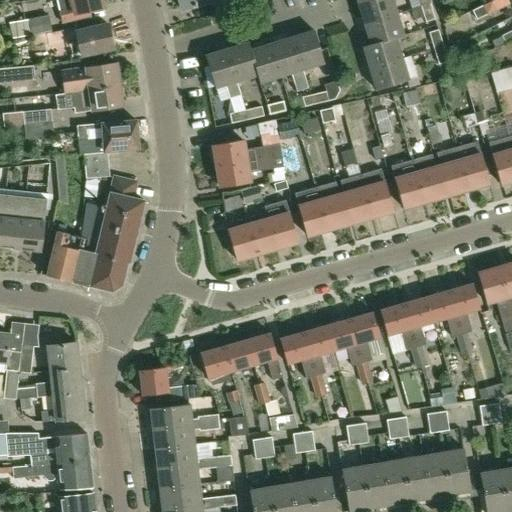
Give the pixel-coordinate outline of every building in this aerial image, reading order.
[(79,14),(104,8),(101,0),(56,0),(62,23),(80,19),(79,14)] [(178,0),(181,10),(211,2),(210,0),(178,0)] [(364,24),(396,14),(392,0),(366,0),(357,3),(364,24)] [(509,4),(507,0),(493,0),(492,1),(472,11),(476,20),(509,4)] [(425,23),(435,20),(430,4),(420,7),(425,23)] [(395,37),(403,35),(396,14),(364,24),(370,44),(370,45),(395,37)] [(20,39),(52,32),(49,17),(17,23),(20,39)] [(113,49),(107,24),(76,32),(78,42),(69,44),(72,58),(81,56),(82,56),(113,49)] [(313,30),(291,37),(302,70),(323,63),(313,30)] [(433,49),(443,46),(438,30),(428,33),(433,49)] [(511,30),(502,36),(506,45),(511,42),(511,30)] [(46,35),(49,48),(66,44),(64,32),(46,35)] [(426,35),(405,36),(405,44),(427,43),(426,35)] [(506,45),(502,36),(490,41),(495,51),(506,45)] [(295,93),(306,89),(301,70),(302,70),(291,37),(270,44),(281,77),(289,74),(295,93)] [(369,68),(402,58),(395,37),(370,45),(370,44),(362,46),(369,68)] [(257,75),(250,50),(248,42),(226,49),(236,82),(257,76),(257,75)] [(259,84),(281,77),(270,44),(250,50),(257,75),(257,76),(259,84)] [(438,65),(447,62),(443,46),(433,49),(438,65)] [(215,89),(236,82),(226,49),(204,56),(215,89)] [(375,90),(408,80),(402,58),(369,68),(375,90)] [(65,95),(89,91),(119,87),(116,64),(85,68),(85,69),(62,73),(65,95)] [(511,87),(511,67),(489,74),(494,92),(511,87)] [(0,84),(35,81),(34,68),(0,70),(0,84)] [(92,112),(122,108),(119,87),(89,91),(65,95),(55,96),(57,110),(73,109),(74,114),(91,111),(92,112)] [(328,100),(325,91),(309,95),(312,104),(328,100)] [(312,104),(309,95),(302,97),(304,106),(312,104)] [(419,105),(418,95),(405,97),(406,106),(419,105)] [(283,101),(267,105),(269,115),(285,111),(283,101)] [(264,116),(261,107),(245,111),(247,120),(264,116)] [(334,120),(332,108),(320,111),(322,123),(334,120)] [(23,114),(24,124),(52,121),(51,111),(23,114)] [(231,124),(247,120),(245,111),(229,115),(231,124)] [(478,125),(475,113),(462,116),(466,128),(478,125)] [(320,131),(316,118),(300,122),(304,134),(320,131)] [(53,137),(52,121),(24,124),(26,140),(53,137)] [(102,137),(103,152),(106,152),(119,151),(118,149),(138,147),(135,121),(101,124),(101,125),(76,127),(77,140),(102,137)] [(299,137),(296,121),(276,125),(280,141),(299,137)] [(489,134),(485,123),(478,125),(481,136),(489,134)] [(276,135),(274,124),(256,128),(259,140),(276,135)] [(441,142),(436,125),(427,127),(432,145),(441,142)] [(391,145),(388,134),(380,136),(383,147),(391,145)] [(499,185),(511,181),(511,152),(507,137),(487,143),(499,185)] [(216,166),(281,155),(279,144),(243,150),(241,140),(212,145),(216,166)] [(468,189),(489,183),(476,142),(456,148),(468,189)] [(382,158),(378,146),(371,149),(374,160),(382,158)] [(448,195),(468,189),(456,148),(436,154),(448,195)] [(83,156),(84,166),(107,164),(106,152),(103,152),(83,154),(83,156)] [(249,182),(247,172),(283,166),(281,155),(216,166),(219,187),(249,182)] [(423,203),(443,197),(431,155),(411,161),(423,203)] [(59,203),(68,205),(64,158),(55,159),(59,203)] [(402,208),(423,203),(411,161),(390,166),(402,208)] [(84,166),(85,179),(108,177),(107,164),(84,166)] [(372,217),(392,211),(380,169),(360,175),(372,217)] [(283,181),(281,171),(266,174),(268,183),(283,181)] [(352,223),(372,217),(360,175),(340,181),(352,223)] [(143,202),(132,199),(136,183),(113,177),(106,209),(89,205),(81,238),(82,239),(72,282),(111,292),(121,285),(126,264),(128,264),(143,202)] [(287,189),(285,181),(273,184),(275,192),(287,189)] [(326,230),(346,224),(334,182),(314,188),(326,230)] [(261,196),(258,186),(240,191),(244,204),(262,199),(261,196)] [(306,236),(326,230),(314,188),(294,193),(306,236)] [(41,252),(47,195),(0,190),(0,246),(0,243),(13,244),(12,249),(20,250),(20,245),(33,246),(33,251),(41,252)] [(243,207),(239,195),(223,200),(225,213),(243,207)] [(276,248),(297,242),(285,201),(263,207),(265,213),(266,213),(276,248)] [(256,254),(276,248),(266,213),(265,213),(246,218),(256,254)] [(236,260),(256,254),(246,218),(226,224),(236,260)] [(46,276),(72,282),(82,239),(81,238),(56,232),(46,276)] [(511,263),(498,267),(511,316),(511,263)] [(511,329),(511,316),(498,267),(477,273),(485,302),(495,299),(504,331),(511,329)] [(478,308),(471,283),(448,290),(466,353),(471,351),(465,332),(470,330),(465,311),(478,308)] [(466,353),(448,290),(425,296),(432,321),(445,317),(450,336),(456,335),(461,354),(466,353)] [(432,321),(425,296),(402,303),(420,366),(425,365),(419,345),(425,344),(419,325),(432,321)] [(420,366),(402,303),(379,310),(386,334),(399,330),(405,349),(410,348),(416,367),(420,366)] [(378,336),(372,311),(348,318),(366,383),(372,381),(366,361),(370,360),(365,340),(378,336)] [(366,383),(348,318),(325,324),(332,349),(346,345),(351,365),(355,364),(360,384),(366,383)] [(332,349),(325,324),(302,331),(321,395),(326,394),(321,374),(325,373),(319,353),(332,349)] [(321,395),(302,331),(279,338),(286,362),(300,358),(306,379),(310,377),(315,397),(321,395)] [(282,377),(270,335),(269,332),(245,339),(252,363),(266,359),(272,380),(282,377)] [(6,371),(18,372),(22,344),(9,343),(10,334),(0,333),(0,362),(7,364),(6,371)] [(252,363),(245,339),(223,345),(230,370),(252,363)] [(50,371),(78,368),(75,343),(74,343),(47,346),(50,371)] [(30,374),(33,346),(22,344),(18,372),(30,374)] [(230,370),(223,345),(199,352),(206,377),(230,370)] [(159,368),(139,371),(142,395),(167,392),(165,373),(175,370),(171,360),(159,365),(159,368)] [(425,365),(420,366),(425,381),(431,379),(427,364),(425,365)] [(416,367),(413,368),(417,383),(425,381),(420,366),(416,367)] [(52,396),(81,392),(78,368),(50,371),(51,384),(36,385),(38,399),(53,397),(52,396)] [(3,398),(15,400),(18,372),(6,371),(3,398)] [(270,402),(264,383),(253,385),(259,405),(264,404),(270,402)] [(198,397),(197,385),(181,386),(182,399),(198,397)] [(455,403),(453,391),(452,386),(440,388),(440,393),(428,395),(430,407),(455,403)] [(474,398),(473,388),(462,390),(464,400),(474,398)] [(235,391),(225,394),(228,404),(238,401),(235,391)] [(55,421),(85,418),(81,392),(52,396),(53,397),(54,412),(42,413),(43,423),(55,421)] [(326,398),(316,399),(319,425),(329,424),(326,398)] [(191,420),(189,403),(149,408),(152,429),(197,423),(198,428),(198,431),(209,429),(207,415),(196,416),(197,419),(191,420)] [(490,414),(499,413),(498,403),(488,405),(490,414)] [(480,416),(490,414),(488,405),(479,406),(480,416)] [(353,410),(339,410),(338,422),(353,422),(353,410)] [(437,422),(447,421),(446,411),(436,413),(437,422)] [(428,424),(437,422),(436,413),(427,414),(428,424)] [(499,413),(490,414),(491,424),(500,422),(499,413)] [(207,415),(209,429),(219,428),(217,414),(207,415)] [(490,414),(480,416),(482,425),(491,424),(490,414)] [(280,417),(268,418),(272,432),(297,428),(293,415),(280,417)] [(397,428),(406,427),(405,417),(396,419),(397,428)] [(388,430),(397,428),(396,419),(386,420),(388,430)] [(447,421),(437,422),(439,432),(448,431),(447,421)] [(437,422),(428,424),(429,433),(439,432),(437,422)] [(194,444),(192,429),(198,428),(197,423),(152,429),(154,449),(194,444)] [(357,434),(366,433),(365,424),(355,425),(357,434)] [(347,436),(357,434),(355,425),(346,426),(347,436)] [(406,427),(397,428),(398,438),(408,436),(406,427)] [(397,428),(388,430),(389,439),(398,438),(397,428)] [(303,442),(313,441),(311,431),(302,433),(303,442)] [(31,466),(90,459),(87,433),(86,433),(86,434),(53,436),(38,438),(38,433),(6,433),(7,456),(30,454),(31,466)] [(294,444),(303,442),(302,433),(292,434),(294,444)] [(366,433),(357,434),(358,444),(368,442),(366,433)] [(357,434),(347,436),(348,445),(358,444),(357,434)] [(263,448),(272,447),(271,438),(261,439),(263,448)] [(254,450),(263,448),(261,439),(252,440),(254,450)] [(313,441),(303,442),(304,452),(314,450),(313,441)] [(303,442),(294,444),(295,453),(304,452),(303,442)] [(217,467),(216,456),(196,459),(194,444),(154,449),(157,469),(202,463),(203,468),(217,467)] [(272,447),(263,448),(264,458),(274,456),(272,447)] [(263,448),(254,450),(255,459),(264,458),(263,448)] [(471,491),(464,449),(443,452),(450,494),(471,491)] [(450,494),(443,452),(423,456),(430,498),(450,494)] [(231,465),(230,455),(216,456),(217,467),(231,465)] [(430,498),(423,456),(402,459),(410,501),(430,498)] [(59,490),(92,486),(90,459),(31,466),(12,467),(13,479),(42,476),(45,479),(50,482),(58,481),(59,490)] [(410,501),(402,459),(382,463),(390,505),(410,501)] [(199,484),(197,469),(203,468),(202,463),(157,469),(159,489),(199,484)] [(390,505),(382,463),(362,466),(369,508),(390,505)] [(369,508),(362,466),(341,470),(349,511),(369,508)] [(511,511),(511,467),(501,470),(508,511),(511,511)] [(506,511),(508,511),(501,470),(480,473),(486,511),(506,511)] [(336,511),(330,477),(310,480),(315,511),(336,511)] [(315,511),(310,480),(290,484),(294,511),(315,511)] [(222,506),(220,496),(201,498),(199,484),(159,489),(162,508),(207,503),(208,508),(222,506)] [(294,511),(290,484),(270,487),(274,511),(294,511)] [(274,511),(270,487),(249,491),(252,511),(274,511)] [(95,511),(93,493),(58,498),(59,511),(95,511)] [(236,505),(235,494),(220,496),(222,506),(236,505)] [(201,511),(201,509),(208,508),(207,503),(162,508),(161,511),(201,511)]
